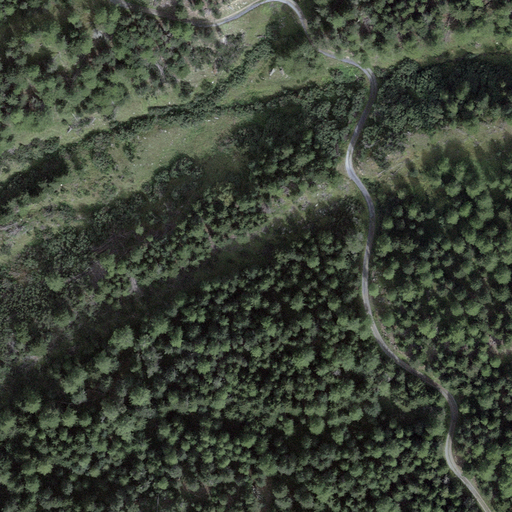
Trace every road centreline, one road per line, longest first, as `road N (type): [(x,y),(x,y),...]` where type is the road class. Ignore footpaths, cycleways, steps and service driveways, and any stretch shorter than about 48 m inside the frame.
road 1 (track): [(283,0),(315,45),(364,73),(347,164),(369,210),(368,313),(391,359),(442,396),(447,462),(485,511)]
road 2 (track): [(104,0),(171,26),(218,26),(272,0)]
